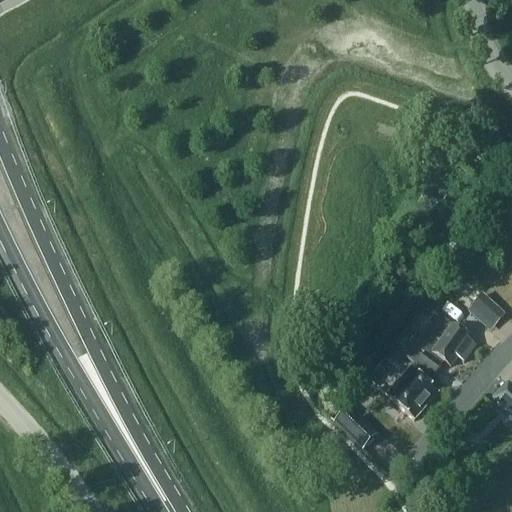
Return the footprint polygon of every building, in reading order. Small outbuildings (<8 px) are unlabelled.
[(483,320),(495,307),(487,300),(483,297),(477,303),(472,309),(483,320)] [(458,359),(465,364),(477,348),(471,343),(472,341),(446,321),(423,353),(426,356),(417,367),(434,379),(445,364),(451,369),(458,359)] [(387,398),(415,422),(439,395),(411,371),(387,398)] [(511,387),(508,384),(494,400),(511,416),(511,387)] [(371,429),(350,408),(345,413),(334,424),(335,425),(363,452),(375,440),(379,437),(371,429)] [(457,429),(454,441),(467,444),(470,432),(457,429)]
